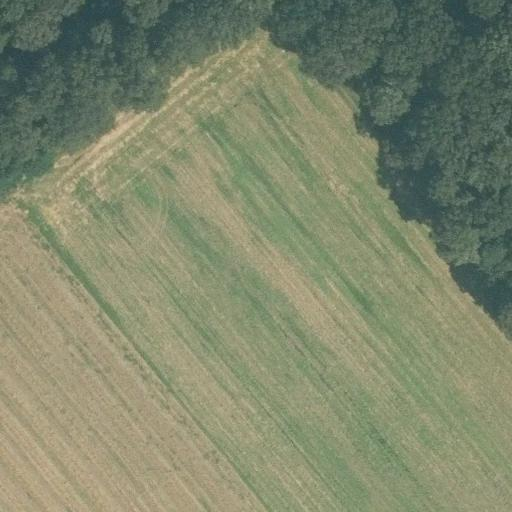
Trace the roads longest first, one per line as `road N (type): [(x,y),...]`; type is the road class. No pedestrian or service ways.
road 1 (track): [(511,282),(283,0)]
road 2 (track): [(0,193),(239,0)]
